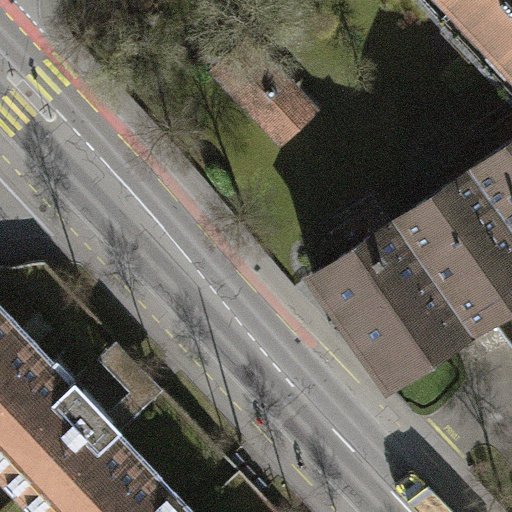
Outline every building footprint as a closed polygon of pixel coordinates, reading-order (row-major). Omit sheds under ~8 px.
[(511,73),(511,0),(432,0),(507,79),(511,73)] [(250,40),(216,71),(282,140),(315,109),(250,40)] [(511,133),(393,213),(475,332),(511,306),(511,133)] [(475,332),(393,213),(306,273),(387,392),(475,332)] [(188,511),(0,313),(0,490),(20,511),(188,511)]
